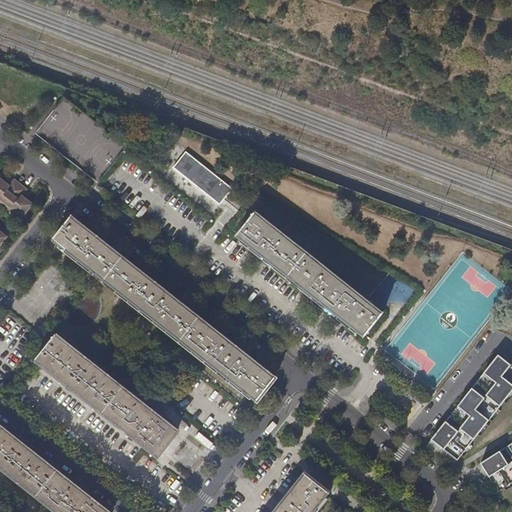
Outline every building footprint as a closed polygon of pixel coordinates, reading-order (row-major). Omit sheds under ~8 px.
[(109,136),(112,132),(105,127),(102,131),(109,136)] [(6,181),(0,187),(0,197),(6,202),(4,205),(10,209),(27,188),(21,183),(15,191),(12,188),(13,187),(6,181)] [(27,188),(10,209),(16,214),(18,212),(29,221),(39,208),(31,201),(30,203),(27,201),(33,193),(27,188)] [(253,212),(236,233),(364,334),(381,313),(253,212)] [(60,243),(257,399),(273,378),(77,222),(60,243)] [(0,252),(2,254),(13,241),(2,232),(4,229),(0,226),(0,252)] [(155,456),(175,432),(158,418),(158,419),(53,336),(54,336),(53,335),(33,360),(139,443),(139,444),(155,456)] [(508,367),(495,357),(472,386),(484,395),(481,400),(469,390),(446,419),(458,428),(455,433),(442,424),(428,442),(454,463),(460,455),(457,453),(462,447),(465,449),(476,435),(474,433),(479,427),(481,429),(486,422),(483,420),(488,414),(491,416),(502,402),(500,400),(504,394),(507,396),(511,389),(510,387),(511,384),(511,365),(510,364),(508,367)] [(107,511),(94,500),(93,501),(0,427),(0,464),(59,511),(107,511)] [(497,454),(478,466),(496,494),(504,489),(502,486),(509,482),(511,485),(511,483),(511,443),(502,450),(511,463),(506,466),(497,454)] [(306,475),(277,511),(312,511),(328,492),(306,475)] [(478,478),(474,485),(483,491),(487,484),(478,478)]
